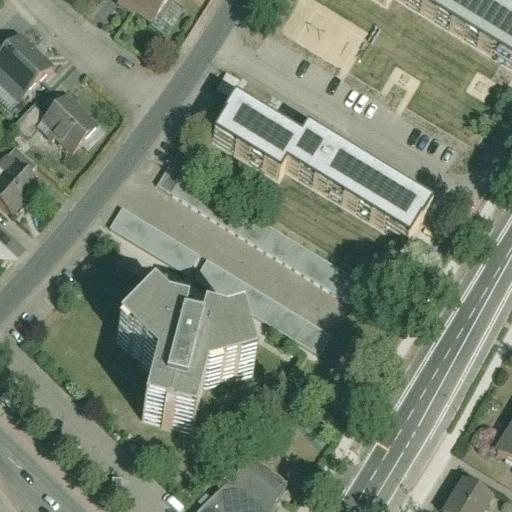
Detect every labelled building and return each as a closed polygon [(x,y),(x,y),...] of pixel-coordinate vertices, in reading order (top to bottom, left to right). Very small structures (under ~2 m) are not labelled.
[(161,0),(122,0),(117,11),(152,28),(166,2),(161,0)] [(367,0),(381,8),(385,0),(387,0),(511,73),(511,72),(511,23),(472,0),(367,0)] [(0,55),(0,89),(19,108),(48,78),(12,43),(0,55)] [(233,86),(223,81),(217,94),(227,99),(233,86)] [(33,134),(75,167),(103,133),(60,99),(33,134)] [(233,104),(210,142),(275,181),(280,172),(406,246),(428,209),(302,135),(298,143),(233,104)] [(36,188),(9,167),(0,178),(0,215),(8,222),(36,188)] [(165,171),(155,189),(182,204),(192,185),(165,171)] [(117,214),(106,234),(187,276),(198,256),(117,214)] [(234,240),(349,305),(360,285),(245,221),(234,240)] [(328,341),(205,262),(191,283),(314,362),(328,341)] [(152,382),(141,425),(192,437),(203,394),(253,381),(239,334),(221,338),(202,333),(199,343),(181,339),(183,328),(164,323),(151,309),(114,342),(152,382)] [(511,418),(489,457),(511,470),(511,418)] [(269,511),(283,489),(248,460),(200,511),(269,511)] [(480,511),(488,501),(460,484),(442,511),(480,511)]
